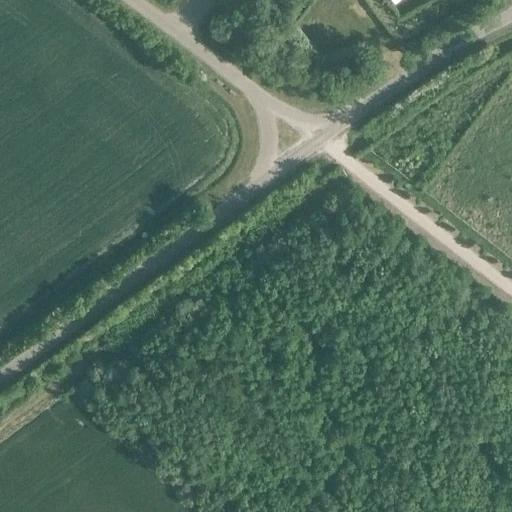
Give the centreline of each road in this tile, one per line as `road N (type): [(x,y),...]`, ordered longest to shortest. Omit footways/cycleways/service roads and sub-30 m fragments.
road 1 (unclassified): [(0,380),(259,184)]
road 2 (unclassified): [(352,114),(511,14)]
road 3 (unclassified): [(249,90),(138,0)]
